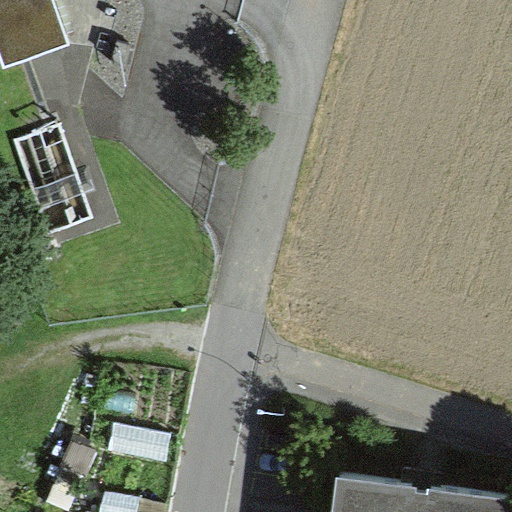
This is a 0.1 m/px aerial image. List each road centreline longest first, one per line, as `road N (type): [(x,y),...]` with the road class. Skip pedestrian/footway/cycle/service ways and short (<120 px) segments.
road 1 (track): [(219,356),(511,433)]
road 2 (residential): [(195,511),(219,356)]
